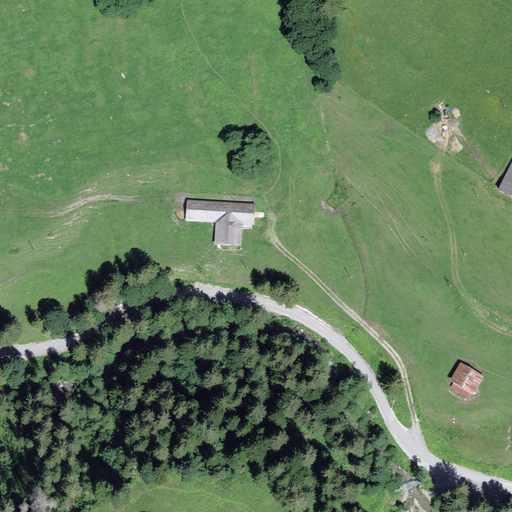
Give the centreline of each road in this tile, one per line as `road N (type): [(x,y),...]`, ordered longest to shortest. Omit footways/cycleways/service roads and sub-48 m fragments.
road 1 (unclassified): [(0,355),(57,345),(148,297),(220,294),(266,303),(307,319),(343,347),(420,453),(511,487)]
road 2 (track): [(189,0),(217,75),(298,180),(334,296)]
road 3 (track): [(446,118),(438,183),(457,282),(476,312),(511,333)]
road 4 (track): [(334,296),(398,361),(420,453)]
road 5 (track): [(263,203),(283,251),(334,296)]
